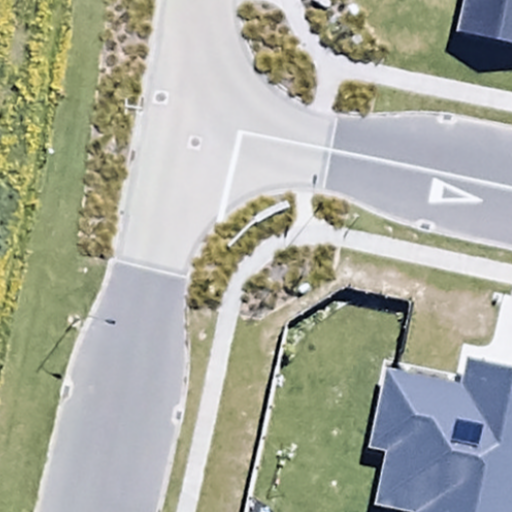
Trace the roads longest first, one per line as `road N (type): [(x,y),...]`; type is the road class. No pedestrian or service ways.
road 1 (residential): [(185,116),(99,511)]
road 2 (residential): [(185,116),(511,192)]
